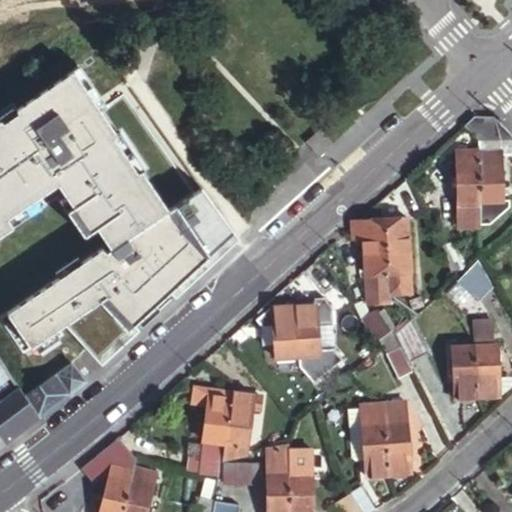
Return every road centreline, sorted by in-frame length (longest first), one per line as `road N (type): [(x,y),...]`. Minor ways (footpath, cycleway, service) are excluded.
road 1 (unclassified): [(482,71),(0,495)]
road 2 (residential): [(406,511),(511,421)]
